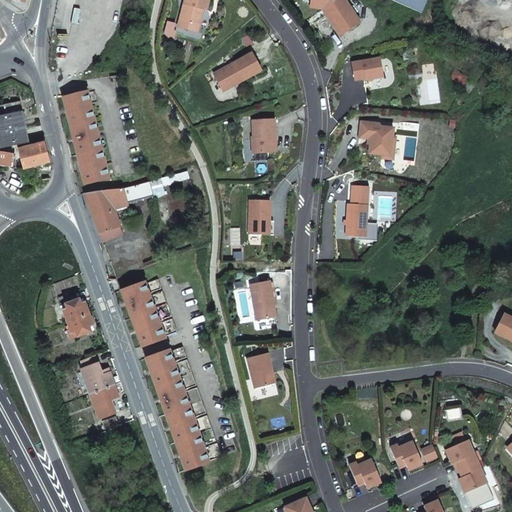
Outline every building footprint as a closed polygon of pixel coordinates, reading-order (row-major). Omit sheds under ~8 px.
[(184,0),(178,27),(189,30),(190,24),(199,26),(202,15),(201,13),(202,9),(206,10),(208,0),(184,0)] [(359,22),(344,0),(311,0),(311,3),(325,5),(330,13),(326,16),(340,35),(359,22)] [(322,9),(326,16),(330,13),(325,5),(311,3),(310,8),(322,9)] [(190,24),(189,30),(197,32),(199,26),(190,24)] [(214,74),(221,88),(242,76),(244,80),(261,70),(252,53),(214,74)] [(364,80),(383,77),(380,58),(351,63),(355,80),(363,79),(364,80)] [(111,83),(102,85),(104,91),(112,89),(111,83)] [(87,91),(63,97),(84,184),(109,178),(87,91)] [(0,115),(23,111),(21,101),(0,105),(0,115)] [(23,111),(0,115),(0,145),(1,149),(15,145),(29,142),(23,111)] [(275,119),(252,120),(254,154),(276,153),(275,119)] [(361,122),(359,138),(368,139),(370,139),(370,144),(369,153),(382,155),(381,158),(393,159),(394,149),(391,148),(392,137),(393,128),(382,127),(379,124),(361,122)] [(125,140),(116,142),(118,149),(126,147),(125,140)] [(23,169),(50,162),(45,142),(18,150),(23,169)] [(0,165),(11,167),(13,153),(0,151),(0,165)] [(128,203),(154,193),(148,179),(122,188),(128,203)] [(368,187),(352,186),(351,204),(347,204),(345,236),(366,237),(368,187)] [(93,216),(114,208),(114,209),(127,204),(128,203),(122,188),(107,189),(85,193),(93,216)] [(270,201),(250,200),(249,235),(268,235),(268,221),(269,221),(270,201)] [(120,226),(114,209),(114,208),(93,216),(99,233),(119,226),(120,226)] [(119,226),(99,233),(102,242),(122,234),(119,226)] [(144,281),(121,289),(141,346),(165,338),(165,336),(177,332),(172,319),(160,323),(159,321),(171,316),(162,291),(149,295),(149,293),(161,288),(157,279),(145,283),(144,281)] [(270,281),(250,285),(256,320),(276,317),(270,281)] [(59,297),(60,302),(71,299),(69,293),(59,297)] [(89,314),(85,302),(81,304),(79,298),(66,303),(68,309),(64,310),(68,321),(89,314)] [(91,331),(89,326),(93,324),(89,314),(68,321),(71,329),(68,330),(71,338),(91,331)] [(511,317),(504,314),(495,332),(511,340),(511,317)] [(169,349),(145,358),(185,471),(209,462),(209,461),(221,457),(217,443),(204,447),(203,445),(216,441),(208,418),(195,422),(194,420),(207,415),(197,387),(184,392),(183,389),(196,385),(187,360),(174,364),(174,362),(186,357),(182,347),(170,351),(169,349)] [(267,353),(247,358),(255,389),(275,383),(267,353)] [(90,392),(90,394),(115,385),(109,368),(101,371),(95,356),(83,361),(85,368),(81,370),(82,372),(90,392)] [(85,394),(90,392),(82,372),(77,374),(85,394)] [(115,385),(90,394),(99,418),(116,412),(111,399),(119,396),(115,385)] [(467,440),(445,450),(452,464),(455,462),(458,470),(477,462),(467,440)] [(398,467),(405,463),(408,470),(422,464),(413,442),(398,448),(397,445),(390,448),(398,467)] [(422,451),(427,461),(436,457),(431,447),(422,451)] [(366,488),(381,482),(371,460),(357,466),(356,462),(349,466),(357,484),(363,482),(366,488)] [(486,483),(477,462),(458,470),(462,477),(458,479),(464,493),(486,483)] [(312,511),(306,498),(284,507),(285,511),(312,511)] [(426,511),(442,511),(438,500),(424,506),(426,511)]
